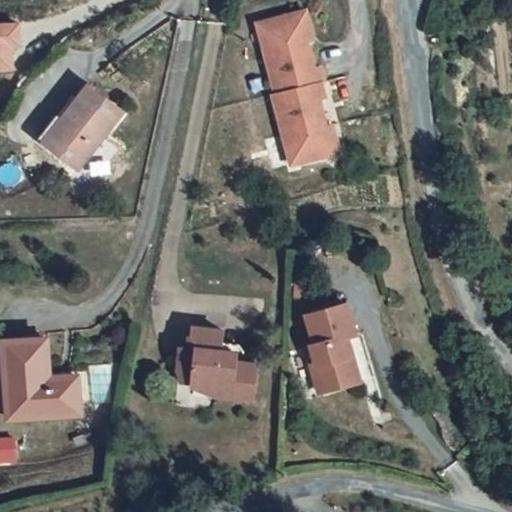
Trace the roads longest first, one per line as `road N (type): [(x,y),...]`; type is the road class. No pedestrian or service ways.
road 1 (track): [(190,0),(149,216),(120,287),(84,310),(23,318)]
road 2 (residential): [(511,367),(478,328),(438,224),(403,0)]
road 3 (track): [(218,0),(165,276),(185,308),(247,318)]
road 4 (residential): [(214,511),(290,483),(352,478),(471,511)]
